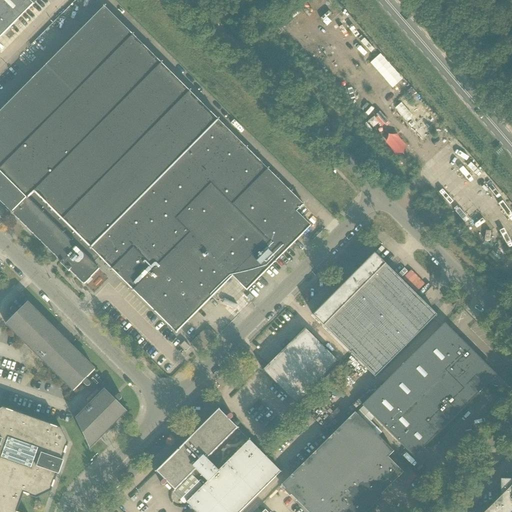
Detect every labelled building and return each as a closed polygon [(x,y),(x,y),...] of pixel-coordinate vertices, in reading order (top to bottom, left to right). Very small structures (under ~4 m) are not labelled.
[(0,0),(0,37),(33,4),(28,0),(0,0)] [(0,201),(12,213),(34,236),(40,241),(41,243),(47,248),(49,250),(54,255),(56,257),(61,262),(60,264),(69,272),(70,271),(84,285),(99,269),(91,262),(98,256),(176,333),(228,281),(232,277),(239,283),(241,285),(246,291),(303,234),(311,226),(296,212),(303,205),(267,169),(264,173),(243,152),(247,149),(106,8),(104,7),(103,8),(0,112),(0,201)] [(445,111),(455,122),(472,107),(462,96),(445,111)] [(510,223),(511,221),(511,203),(501,192),(491,202),(510,223)] [(317,320),(322,325),(374,378),(429,322),(437,315),(374,254),(361,267),(359,265),(356,268),(358,270),(356,272),(313,316),(317,320)] [(95,370),(54,330),(27,303),(6,325),(73,392),(95,370)] [(504,387),(495,377),(469,352),(471,350),(445,324),(362,405),(414,458),(474,397),(473,396),(477,391),(479,393),(480,392),(481,390),(483,390),(481,388),(485,383),(487,384),(491,386),(494,386),(498,387),(501,387),(505,387),(504,387)] [(190,344),(199,353),(217,335),(208,326),(190,344)] [(305,328),(262,371),(298,406),(340,364),(305,328)] [(180,346),(186,352),(190,347),(184,342),(180,346)] [(76,420),(85,440),(89,449),(126,412),(105,390),(76,420)] [(0,511),(16,511),(18,508),(23,494),(37,499),(51,492),(68,444),(61,429),(52,426),(3,409),(0,410),(0,511)] [(164,480),(167,483),(174,490),(173,490),(175,491),(187,502),(186,503),(187,504),(188,504),(192,508),(195,511),(240,511),(244,508),(280,472),(260,452),(260,451),(259,450),(250,442),(249,441),(218,471),(206,459),(237,429),(236,428),(229,421),(230,421),(227,418),(226,418),(220,411),(219,410),(186,442),(187,443),(178,451),(178,450),(156,472),(157,473),(164,480)] [(381,495),(403,473),(388,457),(393,452),(386,445),(355,413),(281,486),(304,508),(307,511),(366,511),(382,496),(381,495)] [(221,458),(224,462),(248,439),(238,429),(230,436),(233,439),(220,452),(224,455),(221,458)] [(511,511),(511,479),(501,480),(501,502),(495,502),(489,508),(485,511),(511,511)]
